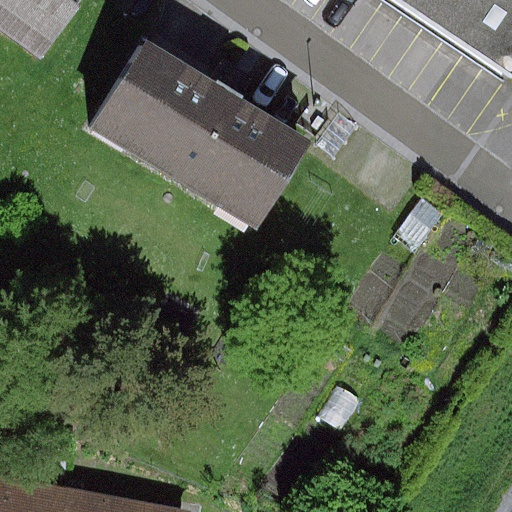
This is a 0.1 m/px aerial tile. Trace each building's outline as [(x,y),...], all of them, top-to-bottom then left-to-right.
[(82,7),(72,0),(0,0),(0,31),(43,62),(82,7)] [(511,0),(390,0),(511,80),(511,78),(511,0)] [(316,154),(154,58),(104,141),(266,238),(316,154)] [(62,511),(67,490),(0,476),(0,511),(62,511)] [(188,511),(67,490),(62,511),(188,511)]
